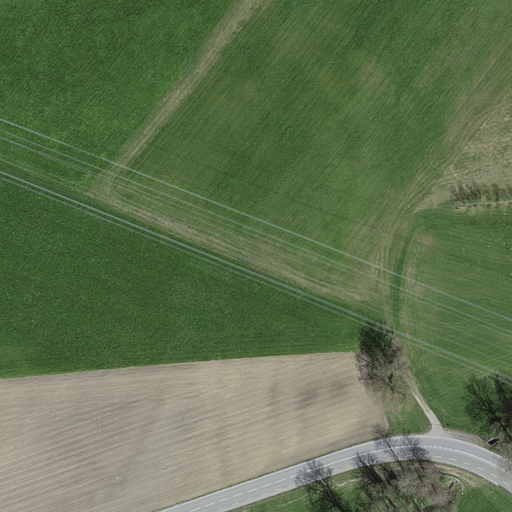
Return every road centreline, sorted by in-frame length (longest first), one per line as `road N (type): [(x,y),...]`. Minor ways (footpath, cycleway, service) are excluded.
road 1 (secondary): [(511,475),(459,451),(401,446),(188,511)]
road 2 (track): [(435,447),(438,436),(393,332)]
